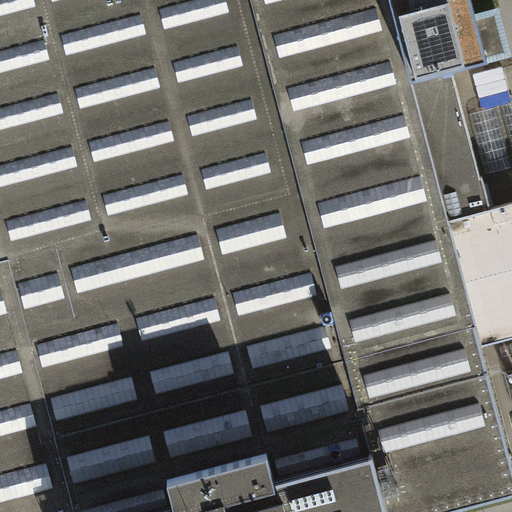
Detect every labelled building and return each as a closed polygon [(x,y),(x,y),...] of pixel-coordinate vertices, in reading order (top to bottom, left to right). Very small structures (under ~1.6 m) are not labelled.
[(489,208),(452,67),(412,77),(391,0),(0,0),(0,269),(7,268),(70,511),(126,511),(173,499),(168,477),(268,451),(273,472),(371,447),(353,379),(481,346),(446,220),(489,208)] [(391,0),(412,77),(452,67),(488,57),(482,33),(472,0),(391,0)] [(511,202),(489,208),(446,220),(481,346),(511,337),(511,202)] [(0,511),(70,511),(7,268),(0,269),(0,511)] [(448,511),(511,495),(511,460),(481,346),(353,379),(371,447),(388,511),(448,511)] [(388,511),(371,447),(273,472),(268,451),(168,477),(173,499),(126,511),(388,511)]
